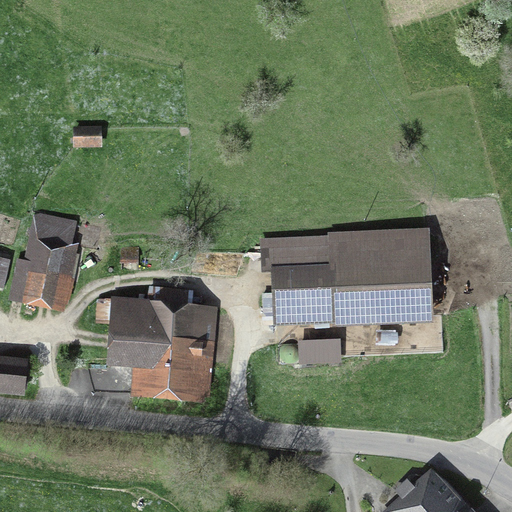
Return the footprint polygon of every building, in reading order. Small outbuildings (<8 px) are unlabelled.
[(99,129),(75,129),(75,145),(99,145),(99,129)] [(27,262),(21,260),(12,292),(55,303),(75,226),(39,216),(27,262)] [(427,317),(424,235),(262,243),(264,274),(276,273),(277,294),(264,294),(265,312),(277,311),(278,323),(427,317)] [(10,261),(0,258),(0,288),(3,289),(10,261)] [(216,310),(117,303),(113,361),(147,363),(145,390),(207,394),(209,362),(212,362),(216,310)] [(346,341),(296,343),(297,373),(347,371),(346,341)] [(0,366),(0,386),(18,388),(20,368),(0,366)] [(387,511),(470,511),(464,506),(457,511),(452,511),(431,489),(419,483),(387,511)]
